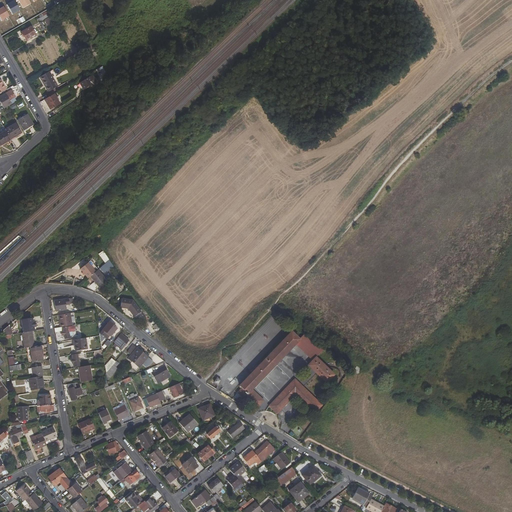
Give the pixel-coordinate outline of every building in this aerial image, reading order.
[(14,0),(7,4),(13,14),(20,10),(14,0)] [(4,6),(0,8),(0,15),(2,20),(9,16),(4,6)] [(26,41),(35,35),(31,27),(21,32),(26,41)] [(96,70),(99,75),(105,73),(102,66),(96,70)] [(58,86),(49,72),(39,77),(48,92),(58,86)] [(93,77),(89,77),(79,83),(83,90),(94,84),(96,82),(93,77)] [(6,103),(15,98),(11,90),(2,96),(6,103)] [(59,104),(54,94),(44,99),(50,110),(59,104)] [(27,114),(17,120),(23,131),(33,125),(27,114)] [(5,129),(6,131),(11,139),(21,133),(15,123),(5,129)] [(0,133),(0,145),(11,139),(6,131),(0,133)] [(100,255),(105,262),(109,260),(104,252),(100,255)] [(88,263),(80,270),(87,279),(90,277),(96,272),(88,263)] [(98,270),(96,272),(90,277),(99,288),(107,282),(98,270)] [(66,305),(69,305),(70,305),(69,299),(54,301),(55,311),(62,311),(62,310),(61,306),(64,305),(66,305)] [(128,309),(134,317),(141,312),(132,300),(122,299),(120,308),(128,309)] [(58,316),(60,327),(72,326),(70,315),(58,316)] [(111,318),(109,321),(117,326),(119,324),(111,318)] [(21,321),(23,333),(32,332),(34,331),(32,319),(21,321)] [(117,329),(108,322),(99,334),(99,336),(100,340),(102,342),(105,338),(108,334),(110,336),(111,337),(117,329)] [(63,328),(64,339),(71,338),(71,333),(72,333),(72,332),(76,331),(75,326),(63,328)] [(21,333),(24,348),(30,347),(34,347),(32,332),(23,333),(21,333)] [(243,385),(246,387),(241,392),(259,409),(268,399),(257,388),(303,341),(295,332),(243,385)] [(117,347),(121,350),(129,341),(120,334),(114,342),(114,343),(113,346),(115,348),(117,347)] [(77,339),(73,340),(74,346),(75,351),(87,349),(86,338),(77,339)] [(139,368),(148,357),(133,345),(127,352),(130,356),(128,359),(139,368)] [(42,350),(41,346),(34,347),(30,347),(32,363),(42,361),(40,351),(42,350)] [(73,363),(74,367),(79,366),(77,358),(81,357),(81,354),(72,355),(73,359),(71,359),(72,364),(73,363)] [(111,358),(104,366),(106,373),(115,362),(111,358)] [(337,375),(320,358),(314,364),(330,381),(337,375)] [(0,400),(8,394),(7,393),(8,392),(2,383),(4,382),(1,378),(4,375),(0,369),(0,366),(4,364),(0,359),(0,400)] [(116,367),(119,364),(116,361),(115,362),(106,373),(106,378),(107,381),(117,369),(116,367)] [(20,365),(14,366),(9,366),(10,373),(13,372),(13,371),(21,369),(20,365)] [(28,375),(32,374),(32,378),(41,377),(42,376),(43,376),(42,366),(31,368),(31,369),(27,369),(28,375)] [(78,367),(80,382),(92,381),(89,366),(78,367)] [(152,374),(157,384),(170,377),(165,367),(152,374)] [(132,376),(118,382),(119,386),(133,379),(132,376)] [(41,377),(32,378),(29,378),(31,390),(43,389),(43,384),(42,384),(41,377)] [(326,405),(300,378),(274,404),(282,412),(300,394),(318,413),(326,405)] [(74,388),(76,387),(74,383),(67,384),(71,400),(77,399),(77,396),(82,395),(80,388),(74,390),(74,388)] [(174,398),(183,394),(179,384),(170,388),(174,398)] [(149,407),(150,408),(160,403),(158,397),(156,394),(142,400),(146,408),(149,407)] [(37,405),(39,405),(40,406),(50,405),(50,395),(39,396),(39,401),(37,401),(37,405)] [(130,401),(134,411),(142,408),(138,398),(130,401)] [(213,416),(209,405),(198,409),(203,420),(213,416)] [(124,407),(115,411),(120,420),(121,420),(126,418),(125,416),(128,415),(124,407)] [(18,409),(18,420),(27,420),(26,409),(18,409)] [(98,414),(98,415),(103,424),(104,425),(106,423),(106,422),(110,420),(106,410),(98,414)] [(179,423),(187,432),(197,424),(189,415),(182,418),(182,421),(179,423)] [(78,424),(82,434),(89,431),(89,429),(93,427),(90,419),(78,424)] [(244,429),(239,422),(227,432),(232,438),(244,429)] [(163,428),(169,437),(177,431),(170,423),(163,428)] [(25,424),(20,425),(22,429),(24,435),(28,433),(25,424)] [(20,425),(19,425),(15,426),(16,428),(12,430),(13,432),(9,434),(13,444),(18,442),(16,436),(22,433),(20,430),(22,429),(20,425)] [(216,426),(211,430),(209,427),(206,429),(202,433),(206,438),(208,441),(220,431),(216,426)] [(52,427),(41,432),(42,436),(45,442),(56,437),(52,427)] [(146,431),(137,437),(144,450),(154,444),(146,431)] [(6,436),(3,432),(0,434),(0,446),(1,446),(3,449),(10,444),(6,436)] [(31,441),(35,450),(46,446),(45,442),(42,436),(31,441)] [(118,445),(117,445),(115,441),(105,446),(109,455),(120,451),(118,445)] [(275,450),(266,441),(254,453),(262,462),(275,450)] [(203,461),(213,454),(204,442),(199,446),(202,450),(197,454),(203,461)] [(157,449),(148,455),(158,468),(159,467),(166,461),(167,461),(157,449)] [(24,453),(28,461),(34,459),(31,450),(24,453)] [(121,459),(122,460),(127,455),(124,450),(118,455),(118,456),(115,459),(118,462),(121,459)] [(258,458),(254,453),(253,452),(250,454),(249,453),(246,455),(247,457),(244,459),(249,466),(258,458)] [(286,468),(291,465),(281,453),(273,459),(281,470),(285,467),(286,468)] [(75,460),(82,474),(95,468),(93,464),(85,468),(80,458),(75,460)] [(182,465),(189,473),(197,466),(190,458),(182,465)] [(162,470),(168,465),(166,461),(159,467),(162,470)] [(245,471),(238,462),(229,469),(233,475),(241,485),(245,482),(240,475),(245,471)] [(116,470),(123,479),(132,471),(125,463),(116,470)] [(302,475),(309,484),(312,482),(313,484),(323,476),(320,471),(318,473),(312,466),(302,475)] [(291,467),(275,479),(280,485),(296,473),(291,467)] [(55,486),(59,482),(65,489),(71,484),(58,469),(48,477),(55,486)] [(165,477),(170,482),(179,475),(174,469),(165,477)] [(127,476),(132,483),(139,477),(137,475),(138,474),(135,470),(127,476)] [(87,481),(90,485),(96,480),(97,479),(95,476),(94,475),(87,481)] [(138,484),(139,485),(147,479),(144,475),(137,480),(139,483),(138,484)] [(243,487),(241,485),(233,475),(227,481),(236,492),(243,487)] [(219,488),(222,485),(217,479),(208,486),(215,495),(216,495),(221,491),(219,488)] [(101,480),(97,482),(103,489),(106,486),(101,480)] [(74,483),(67,490),(74,498),(81,492),(74,483)] [(300,483),(289,491),(296,500),(304,494),(305,496),(308,493),(300,483)] [(24,484),(16,491),(24,501),(25,500),(32,494),(24,484)] [(362,505),(366,507),(367,506),(370,499),(372,496),(357,488),(351,498),(362,504),(362,505)] [(191,501),(196,508),(210,497),(204,491),(191,501)] [(140,504),(132,494),(130,492),(119,502),(115,504),(117,507),(126,501),(133,510),(138,506),(140,504)] [(33,493),(32,494),(25,500),(34,511),(43,504),(40,500),(39,500),(33,493)] [(136,496),(133,493),(132,494),(140,504),(143,501),(138,495),(136,496)] [(221,503),(222,503),(216,495),(215,495),(213,497),(216,500),(221,507),(223,506),(221,503)] [(103,496),(102,497),(101,496),(97,499),(98,500),(96,502),(99,506),(95,509),(97,511),(101,511),(108,507),(105,503),(107,501),(103,496)] [(80,498),(71,505),(76,511),(81,511),(88,507),(80,498)] [(212,498),(206,503),(209,506),(215,501),(212,498)] [(242,509),(254,500),(252,498),(246,503),(240,507),(242,509)] [(149,499),(145,502),(144,501),(143,501),(140,504),(138,506),(143,511),(144,511),(148,509),(150,511),(151,511),(158,507),(153,501),(151,502),(149,499)] [(370,499),(367,506),(366,507),(365,508),(371,511),(380,511),(384,506),(370,499)] [(243,511),(258,511),(262,510),(261,510),(255,502),(243,511)] [(270,503),(261,510),(262,510),(263,511),(271,504),(270,503)] [(293,511),(296,510),(290,503),(282,510),(284,511),(293,511)]
